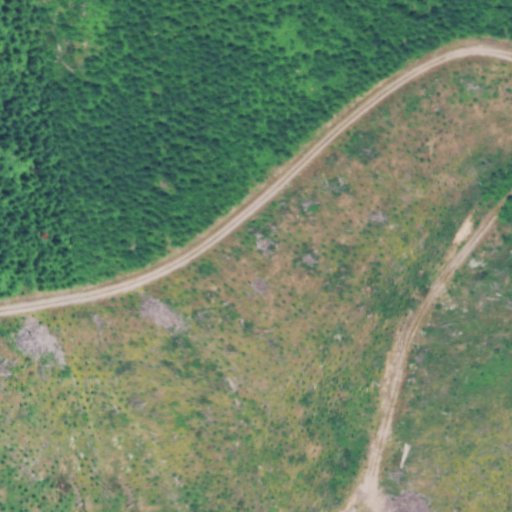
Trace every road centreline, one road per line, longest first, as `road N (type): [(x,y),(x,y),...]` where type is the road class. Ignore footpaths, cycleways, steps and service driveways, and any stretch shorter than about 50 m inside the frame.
road 1 (track): [(0,312),(88,299),(148,279),(205,244),(371,102),(419,72),(457,55),(511,57)]
road 2 (track): [(351,511),(366,489),(396,354),(453,265),(511,199)]
